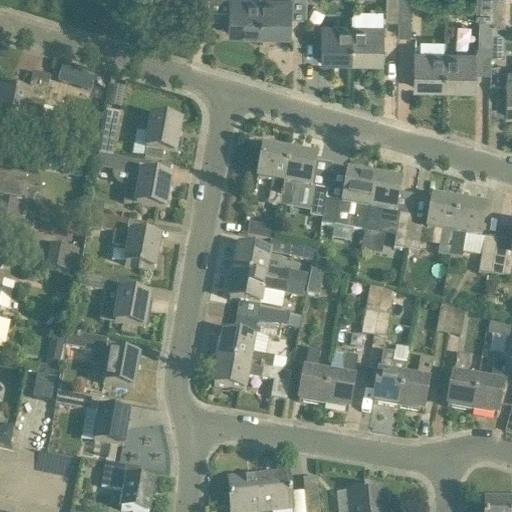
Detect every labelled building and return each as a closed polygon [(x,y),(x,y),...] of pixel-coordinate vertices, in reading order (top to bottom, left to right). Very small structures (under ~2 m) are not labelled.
[(258,33),(258,23),(258,0),(229,0),(229,33),(258,33)] [(258,0),(258,23),(258,33),(290,34),(290,0),(258,0)] [(398,19),(398,0),(385,0),(385,19),(397,19),(398,19)] [(398,0),(398,19),(398,34),(411,34),(411,0),(398,0)] [(479,0),(479,19),(492,23),(492,0),(479,0)] [(492,0),(492,23),(505,27),(505,0),(492,0)] [(351,24),(350,60),(382,60),(382,24),(382,20),(379,16),(375,13),(370,12),(352,12),(352,24),(351,24)] [(491,45),(492,23),(479,19),(478,45),(491,45)] [(504,55),(505,27),(492,23),(491,45),(491,55),(504,55)] [(351,24),(322,24),(321,60),(350,60),(351,24)] [(443,87),(443,77),(444,52),(415,51),(414,87),(443,87)] [(443,77),(443,87),(475,88),(475,52),(444,52),(443,77)] [(58,83),(69,87),(74,70),(63,66),(58,83)] [(28,97),(1,92),(0,97),(0,127),(5,128),(20,131),(38,135),(50,78),(32,75),(28,97)] [(98,156),(112,158),(120,115),(106,112),(98,156)] [(142,119),(139,133),(148,135),(143,161),(161,165),(162,155),(174,157),(180,125),(151,120),(142,119)] [(0,148),(17,146),(20,131),(5,128),(0,147),(0,148)] [(267,206),(279,208),(288,155),(263,150),(262,149),(257,180),(271,183),(267,206)] [(47,163),(46,154),(31,156),(32,165),(47,163)] [(295,187),(311,190),(316,159),(315,159),(288,155),(279,208),(291,211),(295,187)] [(128,175),(123,205),(165,212),(170,181),(169,181),(171,169),(112,158),(98,156),(96,169),(128,175)] [(326,192),(321,220),(322,221),(321,225),(363,233),(371,189),(372,179),(348,175),(348,174),(347,174),(342,205),(325,202),(327,192),(326,192)] [(0,227),(14,230),(19,204),(21,204),(25,183),(0,177),(0,227)] [(372,179),(371,189),(363,233),(376,235),(380,212),(395,215),(401,184),(400,183),(400,184),(372,179)] [(315,190),(310,218),(321,220),(326,192),(315,190)] [(437,257),(448,259),(456,214),(457,205),(433,200),(432,200),(426,231),(441,234),(437,257)] [(93,203),(90,215),(102,217),(104,205),(93,203)] [(457,205),(456,214),(448,259),(462,261),(463,255),(481,258),(484,241),(480,241),(485,209),(484,209),(457,205)] [(90,215),(88,215),(86,228),(114,233),(112,248),(125,251),(122,266),(125,267),(138,269),(138,271),(140,272),(140,270),(154,273),(159,241),(127,235),(129,222),(102,217),(90,215)] [(394,249),(405,251),(410,218),(400,216),(394,249)] [(412,218),(410,218),(405,251),(419,253),(423,229),(411,227),(412,218)] [(276,230),(269,228),(249,225),(247,237),(274,242),(276,230)] [(478,274),(490,276),(496,242),(484,239),(484,241),(481,258),(478,274)] [(490,276),(503,278),(508,254),(495,252),(497,242),(496,242),(490,276)] [(271,255),(315,263),(317,250),(273,243),(271,255)] [(74,277),(79,252),(51,247),(46,271),(74,277)] [(266,268),(268,253),(238,248),(238,249),(239,249),(234,275),(287,285),(289,272),(266,268)] [(325,262),(317,260),(315,269),(323,271),(325,262)] [(319,297),(324,274),(311,271),(306,294),(319,297)] [(79,275),(77,288),(104,293),(102,308),(117,310),(114,326),(144,331),(149,299),(116,294),(118,282),(79,275)] [(229,302),(258,307),(261,293),(284,297),(287,285),(234,275),(229,301),(229,302)] [(58,295),(69,297),(71,284),(55,281),(52,294),(58,295)] [(374,338),(382,290),(370,287),(362,336),(374,338)] [(394,294),(382,290),(374,338),(386,340),(394,294)] [(454,309),(461,297),(451,292),(444,304),(454,309)] [(436,334),(447,336),(451,312),(440,310),(436,334)] [(258,311),(255,324),(280,329),(280,328),(298,331),(300,319),(258,311)] [(464,314),(451,312),(447,336),(460,338),(464,314)] [(253,336),(278,341),(280,329),(255,324),(253,336)] [(108,341),(69,334),(66,348),(92,352),(89,367),(106,370),(103,386),(133,391),(138,360),(105,354),(108,341)] [(250,354),(252,340),(223,334),(223,335),(223,336),(218,362),(271,372),(273,358),(250,354)] [(62,347),(49,345),(45,368),(58,371),(62,347)] [(323,407),(325,397),(328,377),(316,375),(320,352),(308,350),(298,403),(299,404),(299,403),(323,407)] [(397,409),(405,365),(392,363),(393,354),(382,352),(373,405),(374,406),(374,405),(397,409)] [(328,377),(325,397),(323,407),(347,412),(348,412),(358,359),(333,355),(329,377),(328,377)] [(469,358),(456,356),(447,409),(448,409),(448,408),(472,413),(477,382),(465,380),(469,358)] [(423,414),(425,404),(432,360),(420,358),(416,381),(403,378),(405,365),(397,409),(422,414),(423,414)] [(286,403),(291,375),(271,372),(218,362),(214,387),(213,387),(213,388),(244,394),(246,379),(273,384),(270,400),(286,403)] [(497,417),(499,407),(506,364),(494,362),(490,384),(477,382),(472,413),(496,417),(497,417)] [(98,415),(93,444),(110,447),(117,449),(122,450),(128,418),(116,416),(118,404),(58,393),(55,407),(98,415)] [(0,445),(10,448),(14,428),(11,428),(10,428),(8,428),(7,428),(5,428),(4,428),(2,429),(1,429),(0,429),(0,445)] [(110,447),(106,465),(114,467),(117,449),(110,447)] [(125,493),(121,511),(148,511),(151,503),(154,504),(156,491),(153,490),(154,486),(137,483),(139,472),(140,473),(140,472),(114,467),(106,465),(105,465),(100,489),(125,493)] [(283,511),(291,511),(288,475),(258,478),(259,488),(261,511),(283,511)] [(261,511),(259,488),(258,478),(228,481),(230,511),(261,511)] [(319,511),(319,499),(317,479),(303,481),(305,511),(319,511)] [(348,511),(386,511),(385,490),(346,494),(348,511)] [(484,503),(484,511),(511,511),(511,504),(486,504),(486,503),(484,503)]
